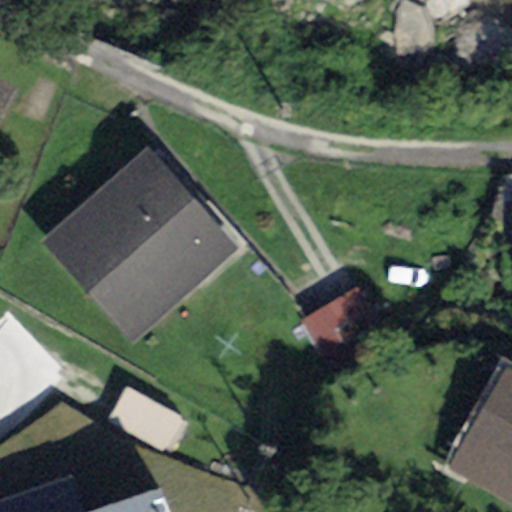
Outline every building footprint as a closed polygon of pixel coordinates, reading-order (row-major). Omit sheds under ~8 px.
[(0,107),(15,80),(0,71),(0,107)] [(150,144),(42,240),(132,340),(239,244),(150,144)] [(369,289),(312,319),(330,351),(386,321),(369,289)] [(511,364),(506,361),(447,462),(511,505),(511,364)] [(0,499),(0,511),(169,511),(158,478),(86,503),(75,473),(0,499)]
